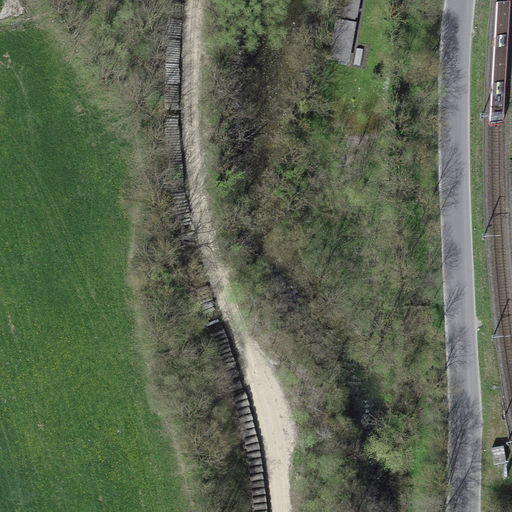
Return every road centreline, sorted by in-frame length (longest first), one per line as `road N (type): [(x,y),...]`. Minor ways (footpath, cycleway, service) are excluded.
road 1 (unclassified): [(197,0),(187,109),(196,200),(266,417),(279,511)]
road 2 (unclassified): [(449,0),(445,125),(459,511)]
